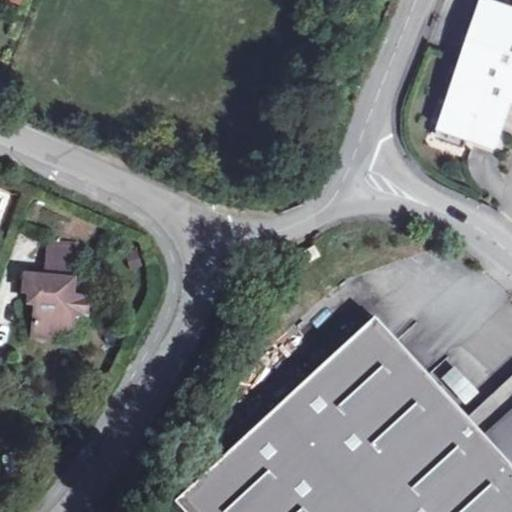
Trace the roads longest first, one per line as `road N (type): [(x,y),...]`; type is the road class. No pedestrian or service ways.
road 1 (residential): [(198,248),(201,280),(176,341),(66,511)]
road 2 (residential): [(0,133),(159,199),(198,248)]
road 3 (unclassified): [(198,248),(332,203),(350,165)]
road 4 (unclassified): [(350,165),(511,246)]
road 5 (unclassified): [(350,165),(418,0)]
